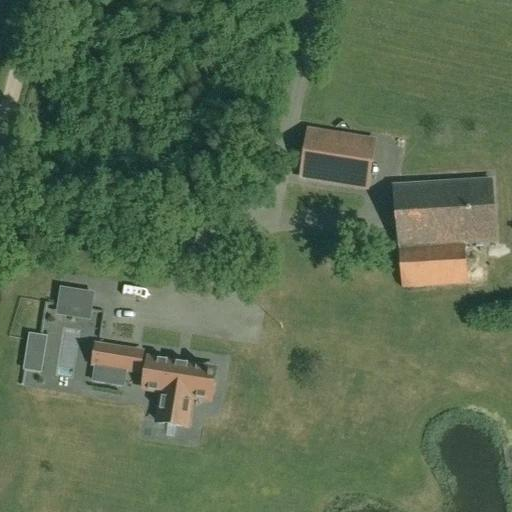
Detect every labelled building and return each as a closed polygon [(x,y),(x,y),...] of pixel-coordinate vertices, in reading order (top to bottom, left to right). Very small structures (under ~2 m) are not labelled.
[(319,133),(309,132),(307,144),(302,179),(319,182),(360,189),(366,190),(373,142),(364,140),(319,133)] [(465,243),(496,241),(491,181),(393,188),(402,289),(403,289),(405,306),(403,306),(405,327),(469,321),(467,300),(460,301),(459,285),(468,284),(465,243)] [(90,312),(93,295),(62,290),(59,307),(90,312)] [(96,366),(93,382),(123,387),(126,371),(138,373),(138,371),(139,363),(140,359),(141,353),(130,352),(97,346),(94,366),(96,366)] [(139,363),(138,371),(148,372),(145,390),(162,393),(157,423),(186,428),(191,398),(208,400),(211,380),(212,380),(213,376),(212,375),(213,371),(187,366),(150,360),(149,364),(139,363)]
